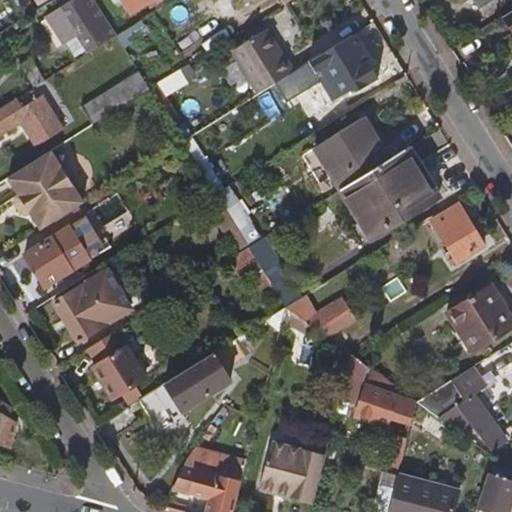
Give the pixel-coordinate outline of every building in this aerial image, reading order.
[(65,46),(78,38),(79,39),(86,52),(88,55),(116,37),(115,36),(92,0),(76,0),(46,19),(63,47),(65,46)] [(144,0),(112,0),(113,1),(113,0),(116,0),(124,12),(144,0)] [(511,15),(501,23),(511,40),(511,15)] [(145,19),(119,35),(126,47),(152,32),(145,19)] [(300,69),(274,27),(238,50),(265,91),(271,87),(300,69)] [(79,39),(78,38),(65,46),(74,60),(86,52),(79,39)] [(376,81),(349,38),(300,69),(271,87),(288,114),(298,108),(288,92),(330,65),(333,70),(325,75),(340,99),(352,91),(354,95),(376,81)] [(90,128),(149,91),(139,74),(81,112),(90,128)] [(61,129),(42,98),(23,109),(17,100),(0,110),(0,135),(22,121),(36,145),(61,129)] [(325,128),(317,115),(295,129),(303,142),(325,128)] [(378,142),(363,118),(358,121),(374,145),(378,142)] [(340,193),(390,161),(378,142),(374,145),(358,121),(313,150),(340,193)] [(30,215),(40,232),(83,205),(51,153),(8,180),(19,198),(16,200),(15,206),(21,216),(26,217),(30,215)] [(430,203),(400,155),(390,161),(340,193),(337,195),(368,244),(430,203)] [(206,204),(216,197),(215,197),(205,180),(186,191),(197,209),(206,204)] [(236,207),(226,190),(215,197),(216,197),(225,212),(226,214),(236,207)] [(225,212),(216,197),(206,204),(214,218),(225,212)] [(249,227),(236,207),(226,214),(238,233),(249,227)] [(482,245),(463,217),(449,226),(440,213),(427,222),(450,257),(445,260),(449,265),(482,245)] [(94,259),(74,226),(69,230),(88,263),(94,259)] [(259,245),(249,227),(238,233),(249,251),(259,245)] [(88,263),(69,230),(52,240),(71,273),(88,263)] [(71,273),(52,240),(25,256),(44,289),(71,273)] [(302,299),(265,241),(259,245),(249,251),(286,309),(302,299)] [(257,271),(249,257),(239,263),(246,277),(257,271)] [(81,345),(133,312),(110,273),(57,305),(81,345)] [(399,277),(382,285),(388,299),(405,291),(399,277)] [(492,336),(491,334),(510,322),(486,285),(444,313),(468,351),(492,336)] [(319,317),(306,296),(302,299),(286,309),(287,311),(302,322),(306,325),(319,317)] [(329,341),(356,324),(342,302),(319,317),(306,325),(329,341)] [(280,336),(284,324),(287,311),(266,325),(280,336)] [(302,322),(287,311),(284,324),(297,332),(302,322)] [(101,344),(107,357),(127,347),(121,334),(101,344)] [(145,384),(126,352),(93,371),(113,403),(145,384)] [(186,414),(233,384),(217,355),(168,386),(186,414)] [(355,406),(365,367),(352,358),(340,401),(355,406)] [(505,441),(470,397),(483,390),(469,370),(416,403),(430,413),(451,429),(455,431),(468,422),(490,452),(505,441)] [(416,403),(370,371),(357,418),(391,428),(393,419),(411,424),(416,403)] [(0,444),(9,448),(14,424),(5,419),(9,412),(0,405),(0,444)] [(451,429),(430,413),(419,428),(441,444),(451,429)] [(397,472),(406,441),(391,437),(386,454),(382,453),(378,466),(397,472)] [(310,506),(324,458),(272,443),(258,490),(310,506)] [(232,511),(242,477),(218,470),(216,475),(202,470),(200,474),(194,472),(196,463),(185,459),(176,490),(209,500),(206,511),(232,511)] [(487,511),(509,511),(511,506),(511,481),(487,473),(477,508),(487,511)] [(450,511),(455,494),(396,478),(386,511),(450,511)]
